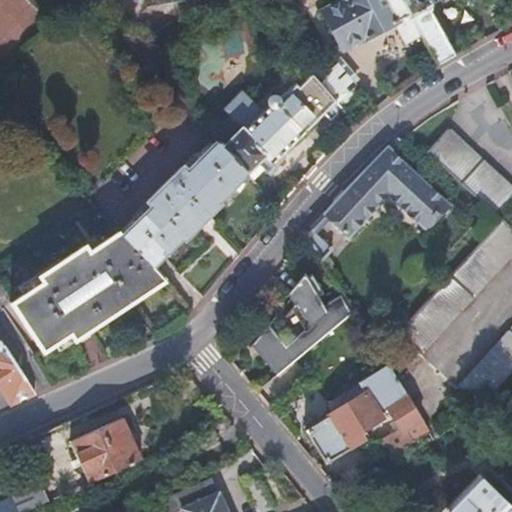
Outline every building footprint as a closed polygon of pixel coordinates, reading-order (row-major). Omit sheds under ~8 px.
[(420,35),(402,0),(340,0),(324,9),(342,45),(364,33),(365,35),(394,21),(405,42),(420,35)] [(402,0),(420,35),(437,67),(456,56),(431,6),(441,0),(402,0)] [(316,74),(335,99),(358,80),(355,77),(359,73),(346,56),(342,59),(339,56),(316,74)] [(244,132),(224,152),(247,176),(248,177),(265,159),(272,166),(322,113),(330,121),(338,113),(343,108),(335,99),(316,74),(303,58),(287,74),(297,85),(281,101),(278,98),(277,98),(275,98),(273,99),(272,100),(272,102),(273,104),(274,105),(265,114),(247,132),(245,134),(244,132)] [(343,108),(356,125),(361,121),(351,105),(366,92),(358,80),(335,99),(343,108)] [(265,114),(244,93),(226,112),(247,132),(265,114)] [(356,125),(343,108),(338,113),(351,130),(356,125)] [(511,190),(448,130),(427,153),(495,216),(511,198),(511,190)] [(151,207),(122,236),(152,268),(182,240),(185,242),(220,209),(217,206),(247,176),(224,152),(216,144),(186,173),(182,170),(148,203),(151,207)] [(342,200),(328,215),(350,236),(388,195),(427,229),(445,208),(387,155),(381,160),(342,200)] [(217,206),(220,209),(247,176),(217,206)] [(220,209),(251,180),(248,177),(247,176),(220,209)] [(511,230),(503,223),(397,336),(420,357),(511,258),(511,230)] [(309,238),(324,265),(335,252),(314,232),(309,238)] [(122,236),(120,234),(90,253),(86,246),(38,276),(43,282),(20,297),(12,303),(43,354),(49,350),(70,337),(73,342),(168,284),(152,268),(122,236)] [(43,282),(38,276),(16,290),(20,297),(43,282)] [(291,301),(309,281),(305,276),(288,296),(291,301)] [(330,306),(312,277),(309,281),(291,301),(295,308),(285,319),(286,320),(288,319),(304,333),(287,348),(270,328),(252,348),(277,378),(352,316),(342,298),(330,306)] [(511,329),(455,390),(479,413),(511,377),(511,329)] [(53,355),(73,342),(70,337),(49,350),(53,355)] [(35,394),(0,345),(0,407),(1,410),(35,394)] [(428,433),(385,365),(359,382),(365,392),(306,431),(326,463),(366,439),(361,432),(383,418),(381,414),(390,408),(403,429),(382,441),(392,456),(428,433)] [(87,484),(141,460),(121,418),(69,442),(87,484)] [(511,511),(511,509),(480,478),(444,511),(511,511)] [(10,497),(16,511),(25,511),(47,502),(39,484),(10,497)] [(220,511),(207,485),(173,502),(178,511),(220,511)]
